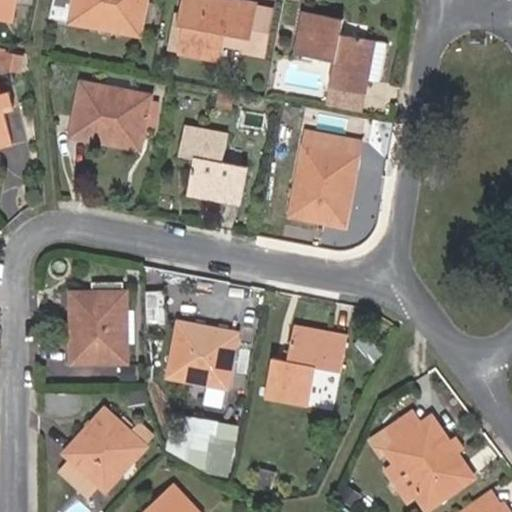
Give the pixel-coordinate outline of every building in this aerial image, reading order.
[(0,0),(0,20),(12,22),(16,0),(0,0)] [(55,0),(54,6),(75,10),(73,22),(141,36),(144,22),(152,23),(157,3),(148,1),(148,0),(55,0)] [(248,54),(257,6),(258,4),(241,0),(184,0),(174,52),(221,62),(224,48),(248,54)] [(273,10),(257,6),(248,54),(264,57),(273,10)] [(336,63),(332,87),(366,93),(368,80),(381,82),(388,44),(340,35),(343,19),(303,12),(295,54),(336,63)] [(152,96),(84,83),(74,136),(141,149),(152,96)] [(328,109),(362,116),(366,93),(332,87),(328,109)] [(1,94),(0,89),(0,148),(13,146),(4,110),(14,107),(10,91),(1,94)] [(228,133),(187,125),(181,154),(195,157),(188,195),(240,205),(248,168),(224,163),(228,133)] [(309,132),(306,146),(359,156),(362,141),(309,132)] [(346,227),(359,156),(306,146),(293,217),(346,227)] [(126,283),(94,284),(94,293),(73,293),(74,361),(128,361),(128,293),(126,293),(126,283)] [(238,335),(181,323),(171,376),(228,387),(238,335)] [(348,335),(296,325),(287,361),(275,358),(266,397),(309,405),(317,366),(340,371),(348,335)] [(67,454),(72,458),(102,485),(107,490),(154,439),(139,425),(132,432),(107,410),(67,454)] [(413,410),(396,423),(406,436),(423,424),(413,410)] [(185,459),(237,462),(239,418),(187,415),(185,459)] [(427,511),(474,479),(457,453),(450,442),(433,417),(423,424),(406,436),(396,423),(371,441),(381,455),(385,451),(395,464),(385,472),(407,504),(417,498),(427,511)] [(458,437),(450,442),(457,453),(465,448),(458,437)] [(87,500),(102,485),(72,458),(59,474),(87,500)] [(279,474),(259,470),(256,481),(277,486),(279,474)] [(201,511),(175,483),(145,511),(201,511)] [(492,511),(503,505),(493,490),(475,502),(482,511),(492,511)] [(492,511),(482,511),(475,502),(461,511),(508,511),(503,505),(492,511)]
